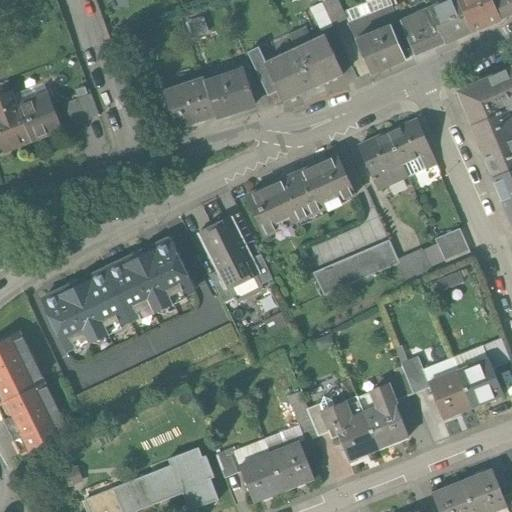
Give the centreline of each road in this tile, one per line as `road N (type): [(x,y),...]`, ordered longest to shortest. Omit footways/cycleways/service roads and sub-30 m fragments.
road 1 (residential): [(321,129),(0,294)]
road 2 (residential): [(419,83),(511,299)]
road 3 (residential): [(511,433),(323,511)]
road 4 (residential): [(133,167),(321,129)]
road 5 (residential): [(77,0),(133,167)]
road 6 (residential): [(0,198),(133,167)]
